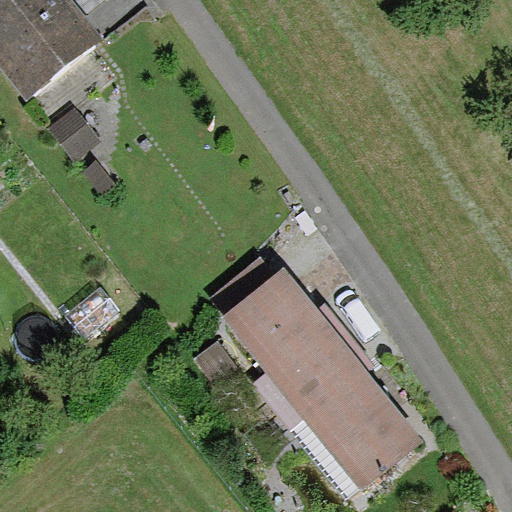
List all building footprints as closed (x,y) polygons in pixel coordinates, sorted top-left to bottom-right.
[(71,0),(0,0),(0,71),(23,101),(103,40),(84,16),(71,0)] [(71,0),(84,16),(103,0),(71,0)] [(77,111),(53,130),(77,161),(101,142),(77,111)] [(98,162),(85,173),(102,194),(115,183),(98,162)] [(285,268),(275,276),(261,259),(210,300),(268,372),(253,385),(347,502),(424,440),(368,371),(376,364),(326,301),(318,308),(285,268)] [(218,342),(195,360),(219,393),(243,375),(218,342)]
